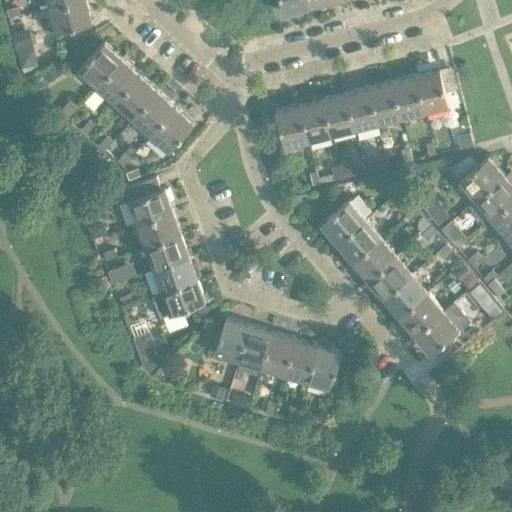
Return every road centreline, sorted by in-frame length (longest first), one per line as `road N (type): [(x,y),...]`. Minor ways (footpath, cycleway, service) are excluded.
road 1 (residential): [(352,298),(323,317),(231,289),(185,164),(236,110)]
road 2 (residential): [(452,0),(417,20),(230,69)]
road 3 (residential): [(352,298),(258,180),(236,110)]
